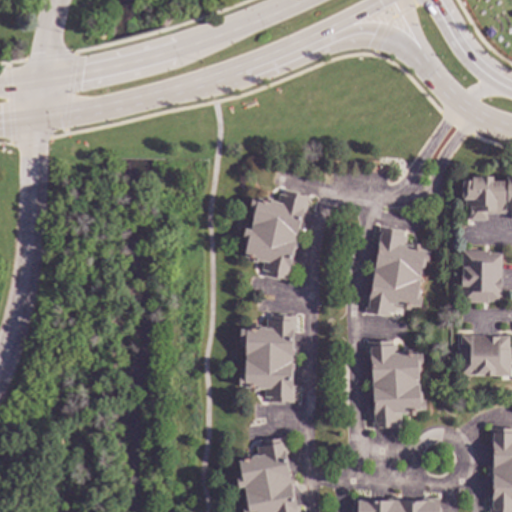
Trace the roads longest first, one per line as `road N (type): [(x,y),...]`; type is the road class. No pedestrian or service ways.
road 1 (residential): [(54,0),(30,236),(0,367)]
road 2 (residential): [(370,198),(335,197),(309,261),(305,471),(323,484),(354,485)]
road 3 (secondary): [(0,130),(171,95),(344,36)]
road 4 (secondary): [(303,0),(206,41),(42,79)]
road 5 (residential): [(354,451),(353,322),(370,198)]
road 6 (residential): [(354,485),(454,484),(465,455),(440,438),(410,451),(354,451)]
road 7 (residential): [(493,81),(407,192),(370,198)]
road 8 (secondary): [(511,87),(493,81),(456,45),(433,0)]
